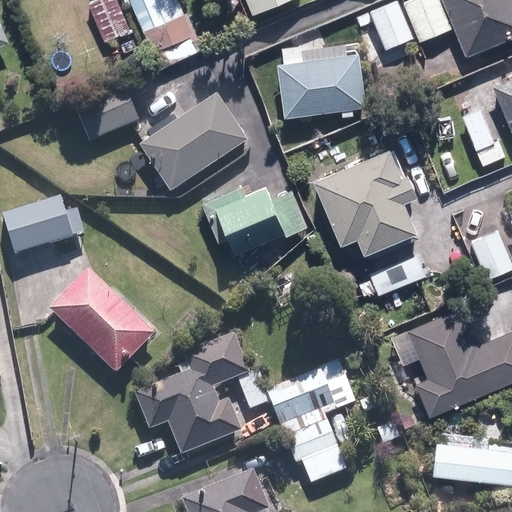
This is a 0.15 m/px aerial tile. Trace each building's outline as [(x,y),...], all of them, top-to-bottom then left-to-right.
[(0,0),(0,45),(15,39),(0,0)] [(124,0),(89,0),(107,39),(136,26),(124,0)] [(136,0),(162,66),(206,49),(186,0),(136,0)] [(250,0),(255,12),(288,0),(250,0)] [(403,0),(391,0),(370,9),(386,48),(418,35),(404,1),(403,0)] [(446,0),(407,0),(404,1),(418,35),(420,40),(457,25),(446,0)] [(511,0),(446,0),(457,25),(469,54),(511,36),(511,0)] [(279,47),(287,114),(373,104),(365,37),(279,47)] [(511,74),(497,80),(511,116),(511,74)] [(126,83),(74,106),(91,144),(143,120),(126,83)] [(221,93),(145,141),(176,189),(252,141),(221,93)] [(492,104),(464,114),(482,164),(510,154),(492,104)] [(398,139),(319,173),(348,240),(365,233),(372,250),(427,226),(418,206),(437,198),(421,161),(409,166),(398,139)] [(229,239),(234,252),(313,221),(297,182),(277,190),(274,183),(253,191),(249,182),(203,200),(220,243),(229,239)] [(90,230),(82,204),(70,208),(65,193),(4,212),(17,253),(90,230)] [(511,250),(502,227),(472,240),(490,282),(511,272),(511,250)] [(422,249),(372,271),(381,293),(431,270),(422,249)] [(94,267),(55,309),(121,372),(161,330),(94,267)] [(462,303),(394,331),(407,363),(425,356),(432,373),(420,378),(433,411),(511,379),(511,327),(477,341),(462,303)] [(254,370),(239,329),(186,349),(190,360),(178,364),(182,374),(140,390),(154,427),(172,421),(184,452),(248,428),(235,393),(223,398),(218,384),(254,370)] [(357,399),(343,357),(268,384),(274,401),(296,465),(306,462),(313,482),(350,469),(330,412),(347,406),(353,423),(374,416),(372,411),(386,407),(380,391),(357,399)] [(268,384),(263,371),(241,378),(252,409),(274,401),(268,384)] [(400,418),(380,425),(387,445),(407,437),(400,418)] [(492,442),(440,436),(435,469),(511,478),(511,438),(493,436),(492,442)] [(258,511),(273,506),(257,466),(185,494),(192,511),(258,511)]
